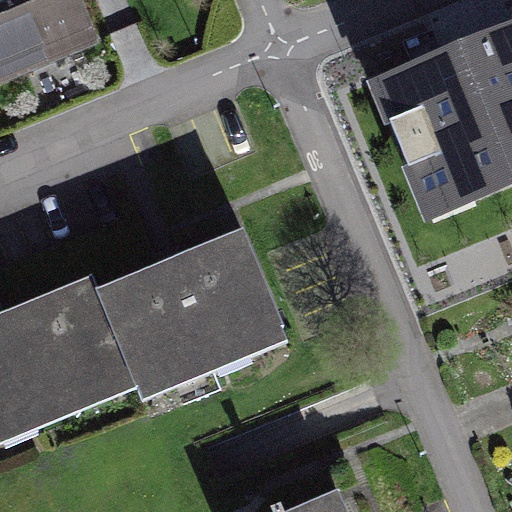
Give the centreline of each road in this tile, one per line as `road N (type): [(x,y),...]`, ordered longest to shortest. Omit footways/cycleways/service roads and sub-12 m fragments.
road 1 (residential): [(474,511),(279,49)]
road 2 (residential): [(0,167),(279,49)]
road 3 (residential): [(279,49),(399,0)]
